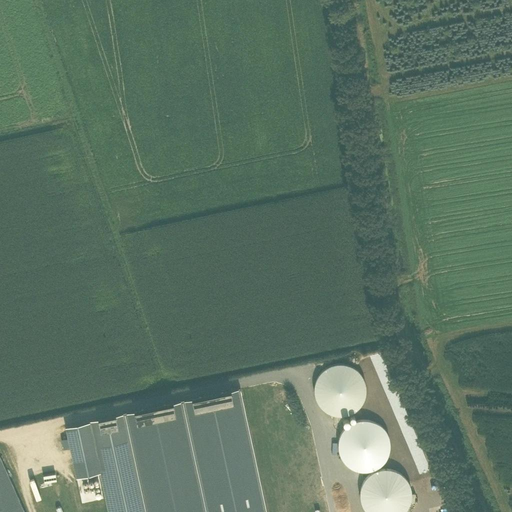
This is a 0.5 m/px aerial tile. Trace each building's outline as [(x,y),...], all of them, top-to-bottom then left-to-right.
[(314,385),(314,389),(314,394),(315,398),(317,402),(320,406),(323,409),(327,411),(331,413),(335,414),(339,415),(344,414),(348,413),(352,411),(356,409),(359,406),(362,402),(363,398),(365,394),(365,389),(365,385),(363,380),(362,376),(359,373),(356,369),(352,367),(348,365),(344,364),(339,363),(335,364),(331,365),(327,367),(323,369),(320,373),(317,376),(315,380),(314,385)] [(266,511),(240,388),(125,413),(146,511),(266,511)] [(146,511),(125,413),(65,426),(77,476),(101,471),(109,511),(146,511)] [(339,439),(339,443),(339,448),(340,452),(342,456),(345,460),(348,463),(351,465),(356,467),(360,468),(364,469),(369,468),(373,467),(377,465),(381,463),(384,460),(386,456),(388,452),(390,448),(390,443),(390,439),(388,434),(386,430),(384,427),(381,424),(377,421),(373,419),(369,418),(364,418),(360,418),(356,419),(351,421),(348,424),(345,427),(342,430),(340,434),(339,439)] [(24,511),(0,457),(0,511),(24,511)] [(402,474),(400,472),(399,471),(397,470),(395,470),(393,469),(391,468),(389,468),(387,468),(385,468),(383,468),(381,468),(379,469),(377,469),(375,470),(373,471),(372,472),(370,473),(368,474),(367,476),(366,477),(364,479),(363,481),(362,482),(362,484),(361,486),(360,488),(360,490),(360,492),(360,494),(360,496),(360,498),(361,500),(361,502),(362,504),(363,506),(364,508),(365,509),(366,511),(367,511),(403,511),(404,511),(405,510),(407,509),(408,507),(409,505),(410,503),(410,501),(411,499),(411,497),(411,495),(411,493),(411,491),(411,489),(411,487),(410,485),(409,483),(408,482),(407,480),(406,478),(405,477),(403,475),(402,474)]
